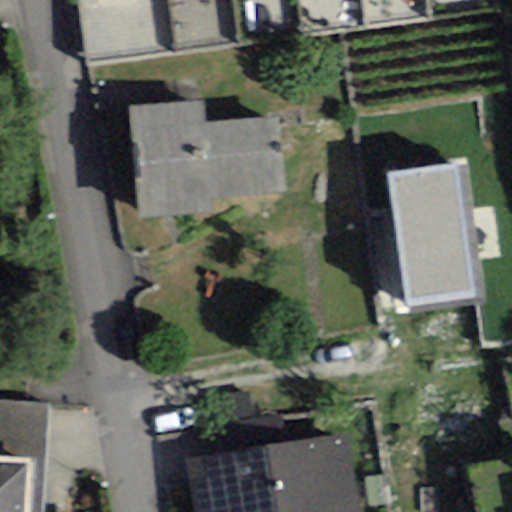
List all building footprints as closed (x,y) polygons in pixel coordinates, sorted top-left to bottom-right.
[(203,100),(128,106),(138,220),(212,214),(211,200),(283,194),(276,118),(205,124),(203,100)] [(483,297),(463,165),(389,177),(409,309),(483,297)] [(0,457),(28,458),(45,459),(48,404),(0,402),(0,457)] [(362,511),(350,435),(184,461),(192,511),(362,511)] [(0,457),(0,511),(25,511),(28,458),(0,457)] [(42,511),(45,459),(28,458),(25,511),(42,511)]
